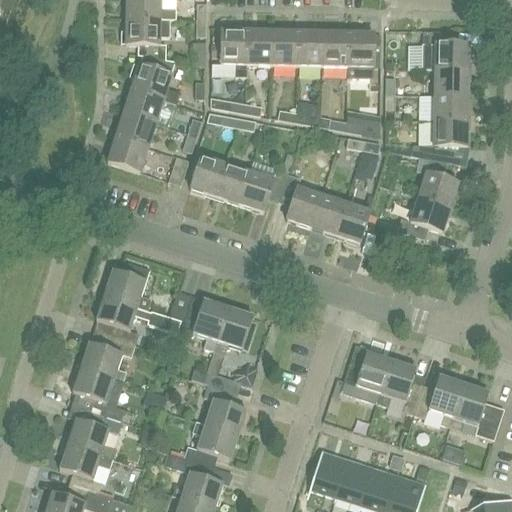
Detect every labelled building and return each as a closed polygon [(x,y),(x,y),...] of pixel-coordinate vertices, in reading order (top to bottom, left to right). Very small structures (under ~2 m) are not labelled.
[(158,22),(158,0),(125,0),(125,22),(158,22)] [(196,6),(196,23),(205,23),(205,6),(196,6)] [(158,47),(158,41),(169,41),(169,23),(158,23),(158,22),(125,22),(125,46),(137,47),(137,59),(140,60),(165,64),(165,47),(158,47)] [(205,39),(205,23),(196,23),(196,38),(205,39)] [(246,67),(247,33),(221,32),(220,67),(235,67),(235,81),(246,81),(246,67)] [(271,67),(272,33),(247,33),(246,67),(271,67)] [(296,68),(297,34),(272,33),(271,67),(296,68)] [(321,68),(322,34),(297,34),(296,68),(321,68)] [(346,69),(347,35),(322,34),(321,68),(346,69)] [(371,35),(347,35),(346,69),(371,69),(371,35)] [(451,36),(425,36),(424,47),(433,47),(433,73),(466,73),(466,48),(451,48),(451,36)] [(170,79),(165,77),(169,65),(165,64),(140,60),(137,69),(133,68),(129,79),(134,81),(129,94),(176,108),(179,97),(165,93),(170,79)] [(177,74),(196,73),(196,64),(176,66),(177,74)] [(465,99),(466,73),(433,73),(432,98),(465,99)] [(384,82),(383,97),(392,97),(392,82),(384,82)] [(194,100),(203,101),(203,85),(195,85),(194,100)] [(154,128),(161,104),(175,109),(176,108),(129,94),(122,118),(154,128)] [(392,112),(392,97),(383,97),(383,112),(392,112)] [(465,124),(465,99),(432,98),(431,123),(465,124)] [(243,115),(245,107),(228,104),(210,101),(210,109),(243,115)] [(298,106),(296,117),(295,117),(293,125),(320,130),(320,122),(311,120),(313,109),(298,106)] [(259,110),(245,107),(243,115),(258,118),(259,110)] [(293,125),(295,117),(278,114),(276,122),(293,125)] [(146,152),(154,128),(122,118),(114,142),(146,152)] [(237,130),(238,122),(221,119),(220,127),(237,130)] [(253,125),(238,122),(237,130),(251,133),(253,125)] [(343,134),(344,126),(320,122),(320,130),(343,134)] [(194,141),(199,126),(191,123),(186,138),(194,141)] [(464,150),(465,124),(431,123),(431,148),(420,148),(385,147),(385,154),(446,165),(449,149),(464,150)] [(360,129),(344,126),(343,134),(358,137),(360,129)] [(189,157),(194,141),(186,138),(181,154),(189,157)] [(138,177),(146,152),(114,142),(106,167),(138,177)] [(361,152),(362,145),(346,142),(345,150),(360,153),(361,152)] [(374,168),(376,156),(377,148),(362,145),(361,152),(360,153),(362,154),(358,165),(374,168)] [(444,182),(446,165),(385,154),(384,163),(416,172),(425,175),(417,200),(448,209),(455,185),(444,182)] [(277,207),(293,159),(287,157),(280,177),(275,176),(276,173),(253,165),(249,178),(247,177),(237,209),(261,217),(266,204),(277,207)] [(308,232),(318,200),(295,193),(297,183),(287,180),(294,159),(293,159),(277,207),(289,211),(285,224),(308,232)] [(175,162),(168,187),(179,190),(186,165),(175,162)] [(214,201),(224,170),(200,162),(189,193),(214,201)] [(237,209),(247,177),(224,170),(214,201),(237,209)] [(333,240),(343,208),(318,200),(308,232),(333,240)] [(440,234),(448,209),(417,200),(409,224),(400,221),(396,232),(422,241),(426,229),(440,234)] [(367,216),(343,208),(333,240),(357,247),(367,216)] [(139,302),(144,287),(149,273),(124,265),(120,279),(111,276),(103,300),(146,314),(149,305),(139,302)] [(181,325),(189,301),(176,297),(168,321),(181,325)] [(146,316),(146,314),(103,300),(95,325),(97,325),(93,337),(133,350),(137,338),(129,336),(136,313),(146,316)] [(212,355),(226,313),(189,301),(181,325),(176,343),(188,347),(191,339),(206,343),(203,352),(212,355)] [(251,321),(226,313),(212,355),(224,359),(227,350),(240,354),(251,321)] [(130,361),(133,350),(93,337),(89,349),(88,348),(80,373),(122,386),(126,376),(116,373),(121,359),(130,361)] [(375,407),(389,365),(364,357),(359,370),(347,367),(338,396),(350,400),(353,391),(369,396),(366,404),(375,407)] [(412,419),(421,390),(409,386),(413,373),(389,365),(375,407),(386,411),(389,403),(403,407),(400,416),(412,419)] [(105,408),(110,393),(119,396),(122,386),(80,373),(71,398),(94,405),(91,416),(120,426),(124,414),(105,408)] [(210,378),(207,389),(236,398),(239,387),(210,378)] [(448,431),(462,389),(436,380),(432,393),(421,390),(412,419),(423,423),(426,415),(440,419),(438,428),(448,431)] [(231,411),(236,398),(207,389),(203,402),(211,404),(204,428),(195,425),(194,426),(237,440),(244,415),(231,411)] [(492,445),(501,416),(482,410),(487,396),(462,389),(448,431),(458,434),(461,426),(475,430),(473,439),(492,445)] [(117,437),(120,426),(91,416),(87,428),(74,424),(66,449),(113,463),(116,453),(104,449),(108,435),(117,437)] [(229,464),(237,440),(194,426),(191,436),(200,439),(195,453),(187,450),(183,462),(212,471),(216,460),(229,464)] [(93,484),(97,469),(109,473),(113,463),(66,449),(59,473),(71,477),(68,489),(97,498),(101,487),(93,484)] [(334,502),(346,464),(320,456),(308,494),(334,502)] [(208,483),(212,471),(183,462),(170,458),(166,470),(188,477),(183,490),(174,488),(171,498),(180,501),(213,511),(221,488),(208,483)] [(360,510),(372,472),(346,464),(334,502),(360,510)] [(365,511),(387,511),(397,480),(372,472),(360,510),(365,511)] [(225,477),(222,488),(237,492),(240,481),(225,477)] [(415,511),(423,488),(397,480),(387,511),(415,511)] [(108,511),(112,503),(97,498),(68,489),(64,501),(51,496),(45,511),(108,511)] [(213,511),(180,501),(176,511),(213,511)] [(472,511),(511,511),(511,509),(511,503),(472,511)]
